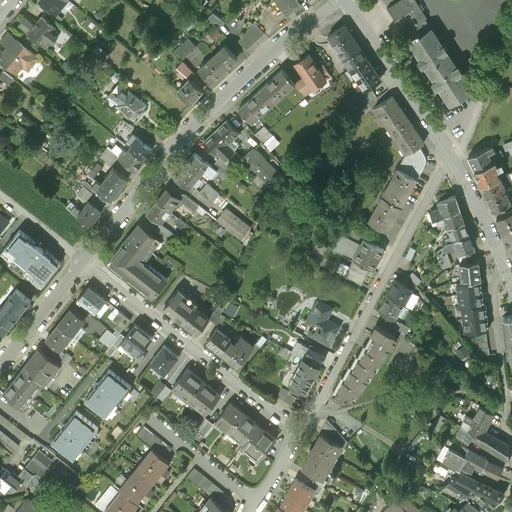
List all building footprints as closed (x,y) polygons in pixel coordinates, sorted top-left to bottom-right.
[(40,0),(56,13),(66,0),(40,0)] [(301,6),(296,0),(273,0),(285,17),(301,6)] [(400,0),(387,9),(409,42),(431,28),(412,0),(400,0)] [(208,17),(218,28),(225,22),(213,13),(208,17)] [(50,40),(52,42),(60,32),(40,16),(33,26),(24,18),(19,24),(28,32),(27,33),(44,47),(50,40)] [(247,33),(238,41),(246,50),(264,34),(256,25),(258,23),(255,21),(246,32),(247,33)] [(366,59),(344,26),(328,37),(350,70),(366,59)] [(221,35),(216,28),(208,34),(213,41),(221,35)] [(442,45),(431,28),(409,42),(420,59),(419,60),(421,63),(422,65),(424,64),(434,80),(433,81),(435,84),(437,87),(438,86),(449,103),(472,88),(461,72),(462,71),(458,65),(456,66),(446,50),(447,49),(444,44),(442,45)] [(0,48),(0,59),(6,65),(16,73),(25,62),(30,66),(38,57),(8,32),(0,41),(7,47),(3,52),(0,48)] [(189,38),(174,52),(182,60),(197,46),(189,38)] [(157,45),(148,52),(155,60),(164,53),(157,45)] [(237,58),(225,45),(198,69),(211,82),(237,58)] [(295,63),(305,78),(311,87),(312,86),(324,78),(325,77),(319,68),(309,54),(295,63)] [(350,70),(357,81),(374,70),(366,59),(350,70)] [(177,68),(189,78),(191,79),(195,74),(183,61),(177,68)] [(324,64),(319,68),(325,77),(324,78),(325,80),(332,75),(324,64)] [(264,114),(262,111),(282,94),(284,96),(295,86),(296,86),(296,85),(290,78),(283,69),(273,78),(274,80),(269,85),(268,83),(253,97),(254,98),(248,103),(247,102),(238,110),(246,118),(246,117),(253,124),(264,114)] [(3,70),(0,73),(0,74),(0,79),(2,82),(3,80),(8,84),(13,78),(3,70)] [(374,70),(357,81),(365,92),(370,88),(381,81),(374,70)] [(120,77),(115,72),(110,78),(116,82),(120,77)] [(189,78),(178,91),(191,102),(203,90),(191,79),(189,78)] [(314,89),(312,86),(311,87),(305,78),(296,85),(296,86),(295,86),(304,96),(314,89)] [(127,91),(118,83),(108,95),(105,99),(103,102),(112,109),(115,105),(133,120),(137,115),(139,117),(144,110),(142,109),(146,104),(128,89),(127,91)] [(370,88),(365,92),(360,95),(366,105),(376,98),(370,88)] [(392,97),(374,109),(405,155),(405,156),(419,147),(424,144),(392,97)] [(228,120),(216,132),(235,152),(238,145),(233,140),(240,133),(228,120)] [(257,131),(269,150),(280,143),(267,124),(257,131)] [(28,131),(20,125),(16,130),(24,136),(28,131)] [(363,165),(340,131),(330,138),(353,172),(363,165)] [(225,161),(235,152),(216,132),(204,143),(216,156),(218,154),(221,157),(225,161)] [(133,145),(130,149),(144,160),(153,150),(145,144),(144,145),(132,135),(128,140),(133,145)] [(511,140),(502,144),(507,155),(511,153),(511,140)] [(120,156),(124,151),(116,144),(112,150),(120,156)] [(468,157),(474,171),(492,163),(492,162),(488,153),(494,151),(492,146),(468,157)] [(99,158),(110,168),(119,157),(120,156),(112,150),(108,147),(99,158)] [(277,170),(254,147),(242,159),(259,176),(265,182),(277,170)] [(405,155),(397,170),(416,180),(424,166),(425,163),(425,161),(425,158),(425,156),(419,147),(405,156),(405,155)] [(135,171),(144,160),(130,149),(126,153),(124,151),(120,156),(119,157),(128,165),(135,171)] [(196,153),(185,166),(199,177),(204,170),(207,172),(206,173),(212,178),(217,172),(218,171),(213,167),(196,153)] [(221,157),(216,163),(225,170),(229,165),(225,161),(221,157)] [(495,161),(492,162),(492,163),(474,171),(481,186),(499,177),(496,170),(503,167),(501,163),(497,165),(495,161)] [(97,163),(88,174),(93,178),(102,167),(97,163)] [(229,173),(225,170),(216,163),(213,167),(218,171),(217,172),(225,178),(229,173)] [(189,190),(199,177),(185,166),(175,179),(180,183),(178,185),(182,189),(184,186),(189,190)] [(114,168),(105,179),(119,190),(128,180),(114,168)] [(397,170),(382,198),(401,208),(416,180),(397,170)] [(511,171),(499,177),(504,189),(509,187),(511,185),(511,171)] [(265,182),(259,176),(251,183),(262,194),(270,187),(265,182)] [(499,177),(481,186),(493,211),(510,203),(506,192),(504,189),(499,177)] [(110,202),(119,190),(105,179),(101,184),(96,180),(92,186),(91,187),(95,190),(101,194),(100,196),(102,198),(103,196),(110,202)] [(81,185),(83,186),(92,194),(95,190),(91,187),(92,186),(85,180),(81,185)] [(220,194),(207,183),(199,193),(212,203),(220,194)] [(77,195),(86,202),(92,194),(83,186),(77,195)] [(171,212),(178,204),(181,199),(177,195),(178,194),(173,190),(172,191),(167,188),(157,201),(171,212)] [(435,197),(437,203),(448,199),(446,193),(435,197)] [(194,213),(195,211),(199,206),(185,195),(181,199),(178,204),(181,206),(183,204),(194,213)] [(429,213),(432,221),(460,211),(455,196),(448,199),(437,203),(440,209),(429,213)] [(388,233),(401,208),(382,198),(368,223),(388,233)] [(161,224),(171,212),(157,201),(147,213),(152,217),(150,219),(155,223),(157,221),(160,224),(161,224)] [(101,213),(88,202),(81,211),(71,202),(66,208),(90,227),(101,213)] [(205,211),(199,206),(195,211),(201,216),(205,211)] [(224,210),(216,220),(242,240),(249,230),(224,210)] [(511,210),(496,219),(503,233),(511,228),(511,210)] [(445,223),(447,229),(464,222),(460,211),(432,221),(430,222),(432,229),(445,223)] [(0,233),(9,223),(0,215),(0,233)] [(174,223),(181,228),(186,222),(179,217),(174,223)] [(450,237),(446,239),(448,243),(468,235),(464,222),(447,229),(450,237)] [(139,223),(129,235),(151,252),(161,240),(153,234),(139,223)] [(160,224),(153,234),(161,240),(168,246),(176,236),(161,224),(160,224)] [(221,237),(226,231),(220,226),(215,232),(221,237)] [(511,228),(503,233),(510,249),(511,248),(511,228)] [(43,283),(44,284),(61,263),(53,257),(54,256),(46,250),(45,251),(34,243),(35,241),(27,235),(27,236),(19,230),(3,250),(44,283),(43,283)] [(254,233),(249,230),(242,240),(248,245),(254,233)] [(473,237),(478,244),(482,241),(477,234),(473,237)] [(151,253),(151,252),(129,235),(107,263),(152,298),(167,280),(144,261),(151,253)] [(473,247),(468,235),(448,243),(443,247),(443,249),(445,252),(452,250),(454,247),(457,253),(473,247)] [(331,250),(352,261),(360,246),(341,236),(331,250)] [(369,269),(371,271),(383,250),(364,240),(360,246),(352,261),(369,269)] [(316,242),(306,262),(315,267),(325,247),(316,242)] [(478,261),(473,247),(457,253),(460,264),(478,261)] [(415,251),(410,248),(405,259),(410,261),(415,251)] [(443,271),(451,268),(445,252),(443,249),(437,254),(442,259),(439,261),(443,271)] [(352,261),(349,268),(345,275),(361,284),(369,269),(352,261)] [(459,264),(461,283),(480,280),(478,261),(460,264),(459,264)] [(338,271),(345,275),(349,268),(341,264),(338,271)] [(409,277),(418,285),(422,281),(412,273),(409,277)] [(411,292),(416,294),(420,290),(409,278),(405,282),(403,281),(401,283),(405,285),(405,286),(412,289),(411,292)] [(396,280),(388,296),(407,307),(409,308),(416,294),(411,292),(412,289),(405,286),(405,285),(401,283),(396,280)] [(456,284),(458,296),(482,293),(480,280),(461,283),(456,284)] [(106,300),(88,286),(78,299),(95,313),(106,300)] [(163,307),(183,323),(196,307),(198,304),(178,288),(163,307)] [(0,309),(0,330),(4,333),(15,319),(15,320),(19,315),(18,314),(30,299),(17,289),(0,309)] [(484,305),(482,293),(458,296),(460,308),(461,308),(484,305)] [(401,318),(407,307),(388,296),(379,312),(394,321),(397,316),(401,318)] [(230,302),(224,312),(233,317),(238,307),(230,302)] [(309,334),(329,344),(338,326),(325,320),(331,309),(318,302),(307,322),(314,326),(309,334)] [(461,308),(463,320),(487,317),(485,305),(484,305),(461,308)] [(439,311),(434,306),(431,308),(431,312),(434,315),(439,311)] [(209,318),(196,307),(183,323),(197,334),(209,319),(210,318),(209,318)] [(70,308),(57,324),(72,336),(84,319),(70,308)] [(131,320),(119,310),(115,315),(112,320),(117,324),(117,325),(122,330),(131,320)] [(215,310),(209,318),(210,318),(209,319),(219,327),(227,317),(221,313),(215,310)] [(507,356),(510,355),(511,354),(511,315),(502,317),(507,356)] [(488,330),(487,317),(463,320),(464,332),(474,331),(486,330),(488,330)] [(397,321),(394,328),(406,334),(409,327),(397,321)] [(125,336),(120,342),(138,356),(153,337),(135,323),(125,336)] [(73,337),(72,336),(57,324),(45,339),(54,346),(60,351),(60,350),(65,344),(66,346),(73,337)] [(369,381),(375,370),(376,371),(382,359),(384,360),(390,349),(391,350),(395,342),(392,341),(395,336),(375,325),(371,334),(375,337),(374,339),(373,338),(367,349),(365,348),(359,360),(358,359),(352,370),(350,370),(344,381),(343,380),(334,397),(341,401),(342,402),(344,398),(346,399),(346,398),(351,400),(354,395),(357,397),(360,391),(362,391),(367,380),(369,381)] [(206,341),(220,353),(231,340),(216,328),(206,341)] [(109,347),(117,337),(108,330),(100,340),(109,347)] [(489,353),(486,330),(474,331),(477,355),(489,353)] [(118,348),(117,347),(120,342),(125,336),(120,332),(117,337),(109,347),(105,352),(110,356),(118,348)] [(236,344),(231,340),(220,353),(238,366),(254,346),(241,336),(236,344)] [(255,344),(260,348),(266,340),(261,336),(255,344)] [(285,348),(293,352),(301,357),(304,353),(298,350),(301,345),(294,342),(292,347),(287,344),(285,348)] [(309,345),(303,357),(319,366),(325,356),(317,352),(318,349),(309,345)] [(425,353),(415,345),(400,373),(411,378),(425,353)] [(468,353),(462,345),(455,351),(461,359),(468,353)] [(51,350),(60,358),(64,353),(60,350),(60,351),(54,346),(51,350)] [(158,352),(150,363),(156,368),(158,366),(165,372),(178,357),(165,347),(160,354),(158,352)] [(289,359),(293,352),(285,348),(284,347),(280,354),(289,359)] [(38,348),(22,369),(42,385),(43,385),(59,365),(38,348)] [(60,358),(67,364),(73,357),(66,351),(64,353),(60,358)] [(319,366),(303,357),(288,384),(294,387),(300,390),(305,393),(319,366)] [(172,387),(188,400),(203,381),(187,368),(172,387)] [(23,408),(42,385),(22,369),(3,392),(23,408)] [(95,387),(84,400),(106,418),(131,387),(109,369),(99,382),(97,381),(94,386),(95,387)] [(496,372),(485,373),(486,380),(496,380),(496,372)] [(171,389),(159,380),(151,391),(162,400),(171,389)] [(221,395),(203,381),(188,400),(205,414),(221,395)] [(291,404),(297,395),(300,390),(294,387),(291,391),(289,390),(289,391),(282,387),(277,397),(291,404)] [(336,411),(341,401),(334,397),(332,396),(326,406),(336,411)] [(215,420),(228,431),(243,412),(230,402),(215,420)] [(480,405),(473,419),(466,415),(461,425),(480,438),(484,430),(485,431),(494,413),(480,405)] [(62,428),(51,441),(73,459),(98,428),(76,410),(65,424),(64,423),(60,427),(62,428)] [(258,425),(243,412),(228,431),(243,443),(258,425)] [(439,431),(447,418),(440,413),(431,426),(439,431)] [(213,424),(203,415),(194,426),(205,435),(213,424)] [(336,436),(333,441),(341,446),(344,448),(348,441),(327,418),(322,428),(336,436)] [(276,439),(258,425),(243,443),(242,445),(260,459),(276,439)] [(478,443),(480,438),(461,425),(454,435),(467,444),(471,438),(478,443)] [(136,435),(152,448),(164,458),(172,448),(144,426),(136,435)] [(0,442),(12,452),(19,444),(0,428),(0,442)] [(421,428),(407,448),(410,451),(422,435),(426,437),(428,433),(421,428)] [(484,430),(480,438),(478,443),(509,460),(508,443),(485,431),(484,430)] [(320,434),(314,445),(335,456),(341,446),(333,441),(320,434)] [(453,440),(449,446),(457,450),(460,444),(453,440)] [(457,450),(464,454),(462,458),(474,464),(482,469),(486,459),(487,458),(460,444),(457,450)] [(309,455),(308,457),(328,468),(335,456),(314,445),(312,449),(310,450),(308,453),(309,455)] [(469,473),(474,464),(462,458),(464,454),(457,450),(449,446),(442,460),(458,468),(458,467),(469,473)] [(152,448),(144,458),(165,476),(169,471),(165,467),(169,462),(164,458),(152,448)] [(39,449),(18,476),(13,472),(12,473),(6,468),(0,475),(0,485),(5,490),(9,486),(14,490),(21,481),(22,482),(23,480),(27,483),(30,483),(30,485),(46,480),(48,478),(45,476),(49,472),(57,480),(65,470),(52,460),(39,449)] [(69,465),(55,455),(52,460),(65,470),(69,465)] [(322,479),(328,468),(308,457),(302,468),(315,475),(322,479)] [(161,481),(165,476),(144,458),(135,468),(153,482),(157,477),(161,481)] [(502,466),(486,459),(482,469),(499,476),(502,466)] [(186,476),(210,495),(219,502),(227,493),(194,467),(186,476)] [(135,468),(127,478),(149,495),(153,491),(148,487),(153,482),(135,468)] [(482,494),(488,497),(489,495),(498,499),(503,493),(461,472),(457,479),(464,484),(461,489),(477,500),(482,494)] [(322,486),(323,486),(326,481),(322,479),(315,475),(312,480),(322,486)] [(477,500),(461,489),(464,484),(457,479),(453,476),(443,488),(444,489),(440,491),(441,492),(440,493),(439,492),(438,493),(456,503),(464,496),(476,502),(477,500)] [(145,500),(149,495),(127,478),(119,488),(121,489),(136,501),(141,496),(145,500)] [(295,478),(290,487),(310,498),(315,489),(305,484),(295,478)] [(322,486),(312,480),(308,479),(305,484),(315,489),(319,491),(322,486)] [(290,487),(284,497),(305,508),(310,498),(290,487)] [(121,489),(113,499),(128,511),(138,511),(139,511),(134,508),(138,503),(136,501),(121,489)] [(498,499),(489,495),(488,497),(482,494),(477,500),(476,502),(488,511),(498,499)] [(206,502),(200,511),(230,511),(226,508),(224,508),(224,506),(219,502),(210,495),(205,502),(206,502)] [(421,511),(402,495),(383,511),(421,511)] [(456,503),(457,504),(449,511),(487,511),(488,511),(476,502),(464,496),(456,503)] [(29,497),(16,511),(43,511),(45,510),(29,497)] [(302,511),(305,508),(284,497),(280,506),(290,511),(302,511)] [(128,511),(113,499),(104,509),(107,511),(128,511)] [(8,503),(0,511),(8,511),(13,507),(8,503)]
